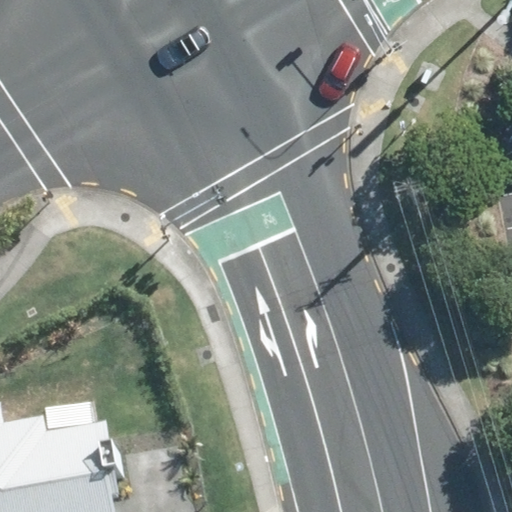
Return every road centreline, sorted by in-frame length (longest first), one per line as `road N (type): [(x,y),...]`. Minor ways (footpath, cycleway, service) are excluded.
road 1 (secondary): [(170,0),(257,174),(364,511)]
road 2 (residential): [(167,0),(0,144)]
road 3 (residential): [(0,85),(166,0)]
